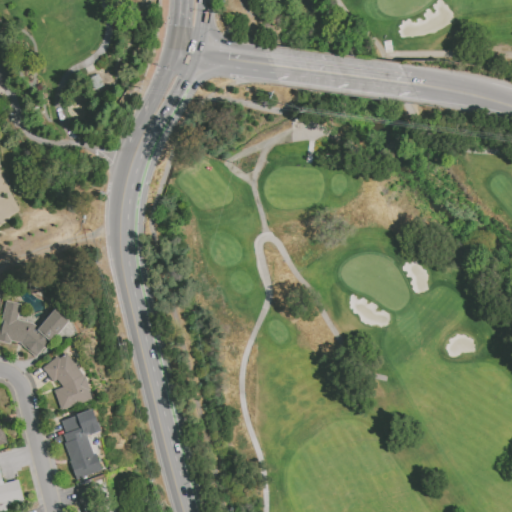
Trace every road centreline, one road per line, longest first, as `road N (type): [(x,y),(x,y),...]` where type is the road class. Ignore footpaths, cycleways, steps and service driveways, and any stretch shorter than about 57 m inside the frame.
road 1 (secondary): [(130,161),(121,250),(182,511)]
road 2 (residential): [(51,511),(21,396),(0,374)]
